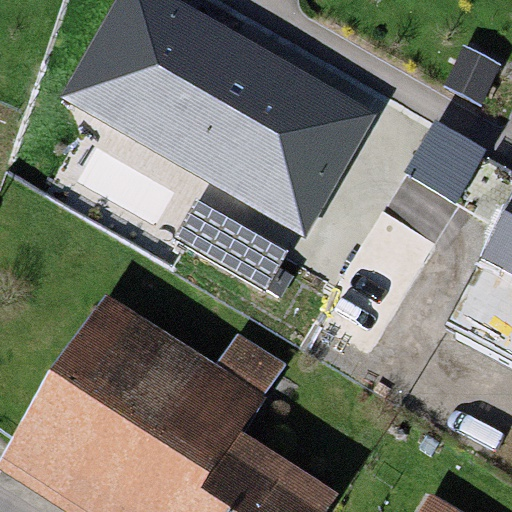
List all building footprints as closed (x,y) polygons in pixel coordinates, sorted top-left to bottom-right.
[(373,114),(171,0),(111,0),(55,100),(301,240),(373,114)] [(501,66),(462,46),(443,83),(482,103),(501,66)] [(488,150),(437,118),(404,170),(455,202),(488,150)] [(511,214),(486,266),(511,279),(511,214)] [(96,310),(0,472),(0,474),(64,511),(182,511),(229,434),(249,400),(213,379),(96,310)] [(229,351),(213,379),(249,400),(265,373),(229,351)] [(323,511),(333,495),(229,434),(182,511),(323,511)]
